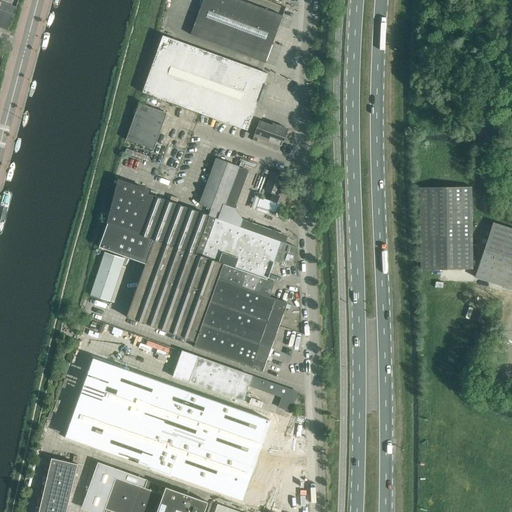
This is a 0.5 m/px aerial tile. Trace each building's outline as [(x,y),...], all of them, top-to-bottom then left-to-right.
[(203,0),(190,35),(265,63),(283,16),(240,0),(203,0)] [(0,27),(7,30),(7,31),(8,31),(13,15),(0,10),(0,27)] [(247,131),(262,89),(263,89),(264,89),(265,88),(265,87),(265,86),(264,85),(268,74),(162,36),(142,93),(247,131)] [(125,140),(154,150),(167,113),(139,103),(125,140)] [(254,136),(253,140),(252,141),(257,142),(258,138),(268,141),(269,136),(283,141),(282,141),(283,141),(287,129),(273,124),(272,126),(259,121),(254,136)] [(199,204),(222,213),(239,167),(216,159),(199,204)] [(271,201),(284,205),(288,192),(285,191),(289,178),(271,172),(264,190),(273,193),(270,201),(271,202),(271,201)] [(277,250),(281,241),(215,218),(215,219),(209,217),(209,216),(147,194),(148,190),(118,180),(107,223),(99,247),(130,259),(146,264),(127,317),(195,342),(194,347),(263,372),(263,371),(274,340),(277,342),(279,335),(276,334),(287,303),(269,296),(271,292),(263,290),(274,261),(277,250)] [(419,188),(421,270),(472,269),(471,187),(419,188)] [(474,278),(511,290),(511,229),(493,223),(474,278)] [(296,247),(281,241),(277,250),(285,253),(293,256),(296,247)] [(274,261),(282,264),(285,253),(277,250),(274,261)] [(90,295),(110,301),(124,259),(104,253),(101,262),(90,295)] [(168,360),(171,345),(153,342),(152,348),(155,348),(154,353),(149,352),(148,356),(157,357),(157,358),(168,360)] [(297,392),(182,351),(173,377),(242,401),(248,386),(282,397),(278,407),(284,409),(284,410),(285,411),(286,410),(290,411),(290,412),(297,392)] [(67,435),(125,456),(265,507),(283,456),(291,434),(259,423),(256,430),(89,370),(67,435)] [(170,392),(170,391),(154,386),(153,391),(182,401),(184,397),(170,392)] [(107,459),(109,454),(97,450),(94,459),(100,461),(102,457),(107,459)] [(66,511),(77,464),(51,458),(38,511),(66,511)] [(104,509),(106,509),(105,511),(204,511),(208,502),(165,487),(147,480),(144,488),(116,478),(104,509)]
